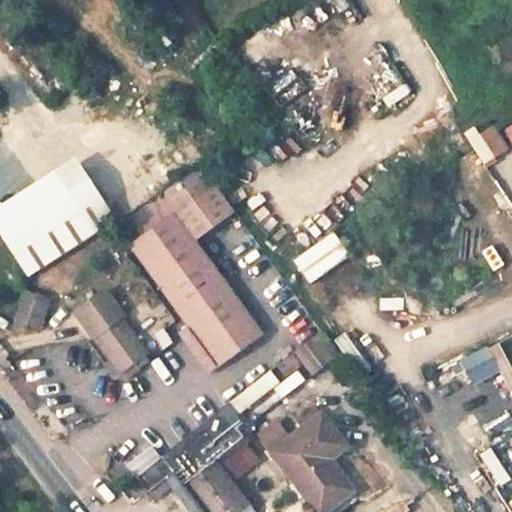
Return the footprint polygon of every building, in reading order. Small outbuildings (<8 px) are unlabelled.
[(383,50),(360,59),(380,107),(403,97),(383,50)] [(486,119),(461,136),(480,165),(506,148),(486,119)] [(511,122),(501,129),(511,146),(511,122)] [(0,232),(0,236),(36,286),(120,226),(81,172),(0,232)] [(205,179),(170,204),(165,207),(175,222),(181,231),(187,226),(221,202),(205,179)] [(135,249),(222,372),(262,345),(181,231),(175,222),(165,207),(129,232),(139,247),(135,249)] [(288,259),(304,284),(346,256),(330,231),(288,259)] [(51,330),(59,311),(35,302),(27,321),(51,330)] [(78,325),(118,380),(125,375),(130,382),(147,369),(120,334),(127,329),(106,303),(78,325)] [(22,335),(45,344),(51,330),(27,321),(22,335)] [(303,381),(326,364),(307,339),(285,356),(298,373),(303,381)] [(271,368),(283,385),(298,373),(285,356),(271,368)] [(160,459),(140,482),(149,493),(171,477),(174,481),(196,511),(248,511),(252,509),(223,469),(243,454),(237,446),(249,437),(226,405),(160,459)] [(334,448),(312,415),(261,452),(304,511),(307,511),(341,490),(320,461),(334,448)]
